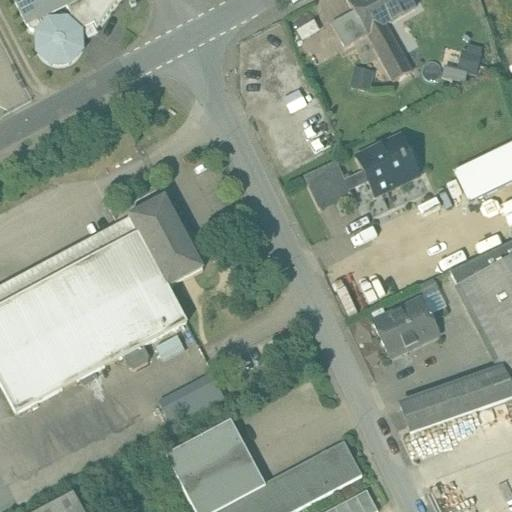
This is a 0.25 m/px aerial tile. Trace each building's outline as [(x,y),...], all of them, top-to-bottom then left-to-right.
[(13,0),(27,28),(28,27),(85,0),(13,0)] [(85,0),(28,27),(30,31),(39,34),(37,44),(39,53),(45,60),(52,65),(61,66),(69,64),(76,58),(80,51),(81,45),(81,40),(79,34),(78,32),(84,30),(87,36),(95,33),(91,26),(94,25),(97,30),(119,0),(85,0)] [(410,0),(357,0),(349,5),(354,13),(368,37),(392,79),(409,70),(385,27),(416,10),(410,0)] [(354,13),(331,26),(345,50),(368,37),(354,13)] [(445,66),(442,77),(464,83),(466,73),(477,76),(483,55),(463,50),(457,70),(445,66)] [(354,87),(369,90),(372,72),(357,69),(354,87)] [(401,139),(356,160),(375,198),(419,177),(401,139)] [(511,146),(454,174),(469,205),(511,184),(511,146)] [(336,163),(303,179),(320,214),(352,198),(336,163)] [(165,199),(128,218),(132,225),(138,236),(167,290),(168,290),(203,271),(165,199)] [(132,225),(0,295),(0,309),(138,236),(132,225)] [(0,309),(0,386),(16,416),(123,359),(129,369),(133,371),(147,363),(149,359),(143,348),(187,325),(168,290),(167,290),(138,236),(0,309)] [(511,243),(450,273),(501,373),(511,394),(511,243)] [(421,301),(373,324),(390,360),(438,337),(421,301)] [(511,394),(501,373),(400,408),(411,437),(511,401),(511,394)] [(211,378),(179,395),(181,398),(170,404),(180,421),(190,416),(191,416),(222,399),(211,378)] [(231,424),(166,459),(194,511),(298,511),(362,478),(344,445),(265,488),(231,424)] [(375,511),(365,493),(329,511),(375,511)] [(82,511),(73,496),(43,511),(82,511)]
